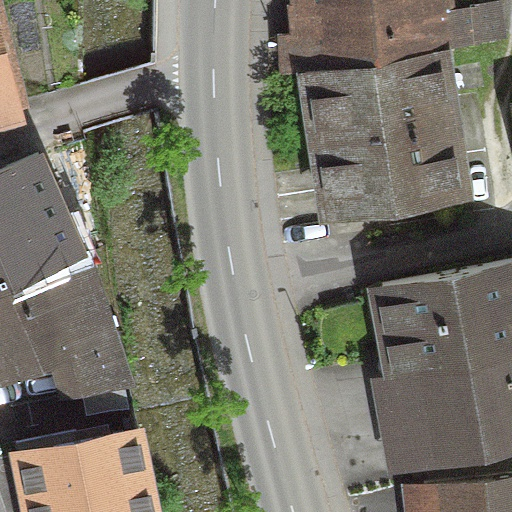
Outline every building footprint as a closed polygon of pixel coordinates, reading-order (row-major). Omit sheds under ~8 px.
[(299,69),(437,47),(497,39),(492,4),(440,11),(439,0),(294,0),(298,33),(278,36),(280,72),(299,69)] [(0,114),(23,108),(0,22),(0,114)] [(329,218),(460,198),(437,47),(299,69),(324,214),(320,215),(321,223),(329,222),(329,218)] [(0,168),(0,261),(9,283),(76,256),(33,154),(0,168)] [(78,255),(76,256),(9,283),(0,286),(0,368),(60,342),(75,393),(123,383),(105,319),(78,255)] [(511,259),(373,286),(406,466),(511,445),(511,259)] [(0,286),(9,283),(0,261),(0,286)] [(82,414),(122,405),(118,385),(78,394),(82,414)] [(27,511),(148,511),(133,431),(72,444),(70,434),(14,446),(27,511)] [(511,511),(511,473),(419,483),(422,511),(511,511)]
